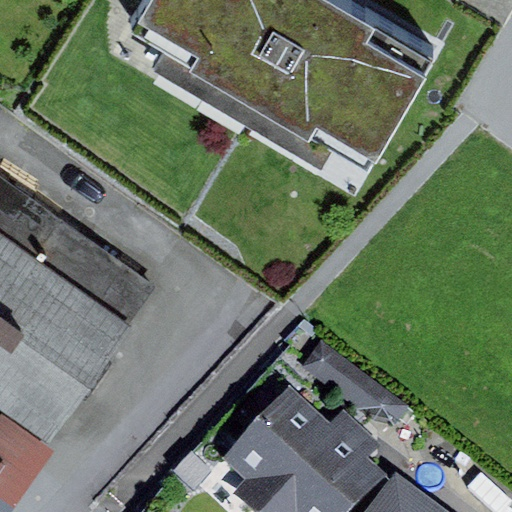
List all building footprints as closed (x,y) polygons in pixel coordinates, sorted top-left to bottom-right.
[(376,0),(133,0),(131,5),(166,26),(154,46),(323,145),(334,125),(371,147),(437,35),(376,0)] [(0,397),(49,432),(159,277),(0,164),(0,397)] [(322,343),(303,370),(367,419),(396,426),(410,408),(322,343)] [(332,422),(295,388),(228,459),(250,480),(237,494),(257,511),(355,511),(390,476),(371,458),(383,445),(345,409),(332,422)] [(1,407),(0,408),(0,502),(8,507),(53,444),(1,407)] [(449,511),(396,473),(367,511),(449,511)]
